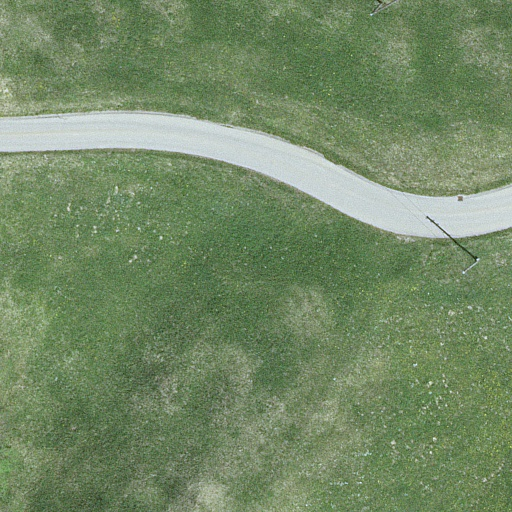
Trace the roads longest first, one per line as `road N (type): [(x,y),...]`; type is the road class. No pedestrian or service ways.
road 1 (unclassified): [(287,166),(185,135),(0,134)]
road 2 (residential): [(287,166),(399,213),(438,217),(511,207)]
